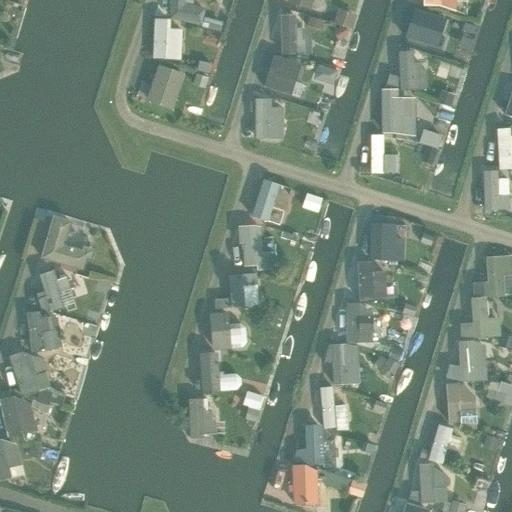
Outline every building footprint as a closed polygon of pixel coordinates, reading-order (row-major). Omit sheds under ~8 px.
[(167,0),(169,19),(170,19),(200,26),(205,8),(185,3),(184,0),(167,0)] [(287,0),(287,3),(310,10),(313,0),(287,0)] [(423,0),(423,6),(438,6),(455,11),(455,0),(423,0)] [(412,13),(411,44),(437,51),(439,27),(435,27),(435,13),(412,13)] [(295,15),(280,15),(281,55),(311,54),(311,35),(304,29),(296,29),(295,15)] [(170,30),(170,20),(154,19),(152,60),(180,61),(181,30),(170,30)] [(412,51),(398,52),(400,91),(425,90),(427,85),(426,71),(420,63),(413,63),(412,51)] [(290,57),(269,57),(269,94),(294,94),(294,82),(290,82),(290,57)] [(184,74),(157,66),(145,102),(172,111),(184,74)] [(511,88),(503,115),(511,117),(511,88)] [(397,90),(381,90),(382,133),(398,133),(397,121),(408,119),(408,99),(397,97),(397,90)] [(254,99),(254,139),(282,139),(283,108),(270,108),(270,99),(254,99)] [(509,129),(496,130),(499,169),(511,169),(509,129)] [(382,136),(370,136),(369,174),(382,174),(383,173),(394,173),(394,156),(382,155),(382,136)] [(496,171),(483,172),(484,211),(509,210),(508,179),(496,180),(496,171)] [(274,211),(277,188),(257,185),(255,203),(261,204),(258,224),(284,228),(286,213),(274,211)] [(72,221),(53,216),(40,260),(84,272),(87,260),(91,261),(94,250),(83,247),(82,251),(64,247),(72,221)] [(395,225),(370,224),(369,260),(403,261),(403,244),(395,244),(395,225)] [(255,226),(237,227),(239,245),(243,245),(244,266),(257,266),(257,270),(271,269),(270,253),(262,253),(260,228),(255,226)] [(511,275),(511,265),(511,256),(485,257),(486,282),(472,283),(472,297),(487,296),(488,297),(504,297),(503,276),(511,275)] [(371,262),(357,263),(359,302),(373,302),(373,301),(386,300),(385,272),(372,273),(371,262)] [(56,281),(53,271),(39,276),(46,297),(38,299),(41,309),(43,308),(44,310),(50,308),(51,312),(65,308),(60,292),(69,289),(66,278),(56,281)] [(256,274),(228,276),(230,299),(215,300),(215,310),(231,309),(259,307),(256,274)] [(485,298),(470,299),(472,323),(459,323),(460,338),(481,338),(500,337),(499,318),(487,319),(485,298)] [(359,304),(346,305),(346,344),(373,343),(372,312),(359,304)] [(39,312),(26,314),(30,352),(58,349),(56,331),(53,331),(52,317),(40,318),(39,312)] [(228,313),(209,314),(211,351),(242,349),(247,343),(246,328),(240,324),(229,324),(228,313)] [(472,341),(458,342),(459,367),(449,365),(445,378),(462,382),(486,381),(484,345),(472,341)] [(346,355),(345,345),(328,345),(323,363),(332,363),(333,385),(348,385),(347,384),(359,384),(358,354),(346,355)] [(22,352),(8,357),(21,396),(50,387),(45,372),(36,375),(30,356),(22,352)] [(217,353),(198,355),(200,381),(194,381),(194,388),(201,392),(201,394),(219,394),(219,392),(236,391),(241,386),(240,379),(235,375),(218,376),(217,353)] [(458,383),(446,384),(448,424),(459,423),(459,411),(475,410),(474,397),(462,385),(458,385),(458,383)] [(332,388),(320,388),(321,414),(311,415),(311,423),(323,422),(323,429),(335,428),(336,431),(348,430),(347,405),(333,406),(332,388)] [(13,397),(0,400),(0,408),(7,438),(37,430),(29,403),(13,397)] [(203,399),(188,400),(189,439),(204,439),(204,435),(216,434),(216,422),(212,422),(212,412),(203,412),(203,399)] [(318,425),(304,426),(305,449),(296,451),(293,462),(307,464),(307,466),(320,466),(320,468),(337,468),(335,441),(322,441),(322,430),(318,425)] [(452,429),(438,425),(428,460),(442,464),(446,449),(458,452),(462,439),(450,435),(452,429)] [(1,439),(0,439),(0,480),(11,478),(9,468),(21,465),(16,445),(1,439)] [(432,464),(418,465),(419,491),(410,492),(408,499),(420,504),(447,503),(446,488),(433,488),(432,464)] [(304,465),(291,466),(293,506),(318,505),(317,472),(304,465)] [(429,511),(430,511),(405,503),(402,511),(429,511)]
